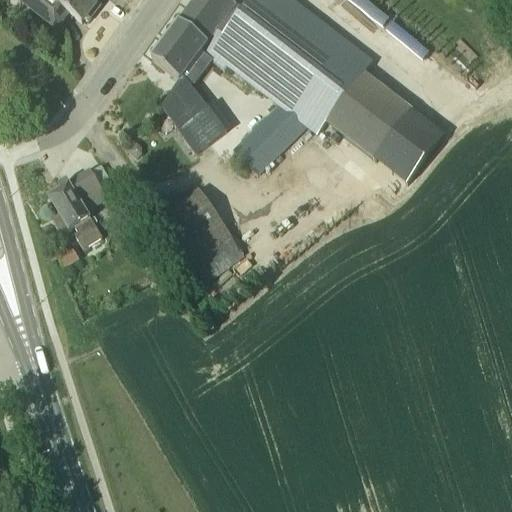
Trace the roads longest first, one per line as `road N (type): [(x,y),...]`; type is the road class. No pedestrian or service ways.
road 1 (residential): [(40,144),(73,117),(157,0)]
road 2 (primary): [(81,511),(29,354)]
